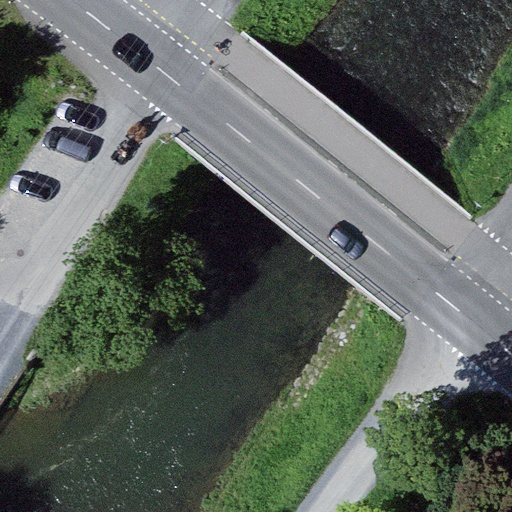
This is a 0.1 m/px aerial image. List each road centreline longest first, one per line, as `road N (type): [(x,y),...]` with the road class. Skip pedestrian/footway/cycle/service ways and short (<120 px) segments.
road 1 (tertiary): [(511,355),(149,61)]
road 2 (track): [(511,244),(327,511)]
road 3 (track): [(39,270),(149,61)]
